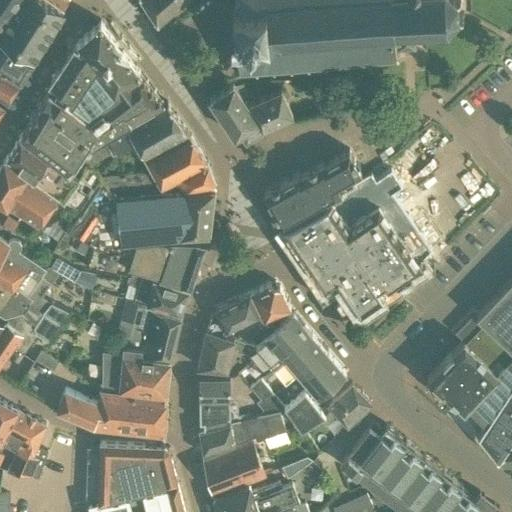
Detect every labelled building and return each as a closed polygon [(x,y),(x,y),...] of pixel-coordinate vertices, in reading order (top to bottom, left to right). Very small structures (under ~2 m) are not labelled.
[(0,27),(18,0),(0,0),(0,92),(8,98),(21,78),(0,65),(0,27)] [(11,42),(34,58),(64,10),(49,0),(18,0),(0,27),(0,36),(8,42),(10,43),(11,42)] [(143,0),(157,21),(182,0),(143,0)] [(241,0),(241,2),(233,3),(238,66),(396,53),(396,50),(415,48),(414,28),(448,25),(460,11),(458,0),(241,0)] [(21,132),(69,168),(87,138),(91,141),(164,99),(139,69),(101,20),(102,20),(101,19),(99,20),(99,21),(76,40),(77,41),(75,43),(51,80),(52,81),(21,132)] [(26,71),(34,58),(11,42),(10,43),(8,42),(0,55),(0,65),(21,78),(26,71)] [(257,119),(247,101),(234,81),(210,97),(235,134),(257,119)] [(247,101),(257,119),(262,126),(293,112),(282,86),(247,101)] [(0,111),(5,104),(4,104),(5,102),(6,100),(7,99),(8,99),(8,98),(0,92),(0,111)] [(135,140),(143,154),(188,129),(168,100),(166,101),(108,135),(117,149),(117,150),(135,140)] [(208,161),(188,129),(143,154),(161,185),(168,182),(171,189),(172,190),(181,189),(216,182),(208,161)] [(79,176),(69,168),(21,132),(6,155),(79,209),(104,174),(102,174),(90,163),(88,162),(79,176)] [(82,150),(90,163),(112,151),(104,137),(95,143),(82,150)] [(356,177),(366,172),(362,165),(352,170),(342,151),(302,170),(262,188),(282,225),(357,180),(356,177)] [(0,198),(40,224),(58,196),(5,157),(0,163),(0,198)] [(357,180),(282,225),(325,287),(340,277),(360,307),(422,265),(419,261),(440,238),(386,160),(366,172),(356,177),(357,180)] [(158,192),(158,191),(146,170),(104,174),(121,196),(158,192)] [(171,189),(158,191),(158,192),(121,196),(104,174),(79,209),(66,229),(81,237),(109,252),(124,254),(123,250),(122,250),(120,239),(209,232),(215,186),(181,189),(172,190),(171,189)] [(24,311),(29,301),(33,296),(29,293),(47,268),(20,249),(20,248),(21,247),(21,245),(21,243),(21,242),(20,241),(19,239),(17,237),(16,237),(14,237),(12,237),(11,237),(10,238),(9,238),(7,241),(0,235),(0,312),(5,315),(12,314),(24,311)] [(125,250),(123,250),(124,254),(109,252),(81,237),(76,248),(89,255),(85,266),(128,271),(128,265),(190,284),(204,242),(196,239),(170,239),(156,238),(136,241),(136,242),(124,243),(125,250)] [(51,266),(74,280),(80,269),(57,255),(51,266)] [(128,274),(126,281),(137,285),(134,297),(146,300),(181,311),(188,287),(153,276),(132,270),(131,275),(128,274)] [(427,376),(426,383),(435,391),(443,390),(444,389),(465,408),(468,405),(486,422),(478,434),(495,456),(496,455),(498,458),(511,436),(511,275),(504,284),(479,311),(476,313),(464,326),(471,332),(465,338),(464,338),(463,338),(441,361),(427,376)] [(279,284),(278,283),(275,279),(271,281),(271,280),(250,290),(260,310),(264,318),(259,321),(266,335),(275,327),(269,316),(291,306),(280,284),(279,284)] [(225,302),(217,307),(217,308),(227,327),(229,326),(260,310),(250,290),(225,302)] [(70,310),(51,300),(43,310),(61,322),(70,310)] [(23,334),(14,345),(24,352),(37,333),(32,320),(35,322),(43,310),(29,301),(24,311),(12,314),(7,321),(6,320),(4,323),(23,334)] [(141,353),(170,356),(171,356),(181,315),(161,309),(152,306),(137,303),(129,301),(122,331),(125,332),(125,342),(124,342),(123,344),(142,346),(141,353)] [(250,349),(248,351),(249,351),(266,371),(284,355),(309,383),(284,404),(285,406),(301,428),(319,416),(325,412),(322,408),(314,398),(345,370),(294,311),(275,327),(266,335),(256,344),(250,349)] [(23,334),(4,323),(0,321),(0,365),(14,345),(23,334)] [(445,350),(461,335),(449,322),(433,338),(445,350)] [(234,337),(206,327),(198,365),(228,368),(233,344),(234,337)] [(249,351),(248,351),(250,349),(249,347),(253,343),(234,337),(233,344),(239,346),(238,349),(249,351)] [(407,357),(425,370),(430,364),(419,356),(427,345),(421,340),(407,357)] [(167,392),(170,356),(141,353),(142,346),(123,344),(123,350),(103,348),(102,384),(119,386),(167,392)] [(29,386),(47,396),(59,374),(41,364),(29,386)] [(230,375),(199,375),(199,377),(199,398),(200,420),(204,420),(204,425),(227,420),(227,415),(230,414),(230,397),(230,376),(230,375)] [(280,410),(285,406),(284,404),(260,376),(250,384),(260,398),(256,401),(262,407),(262,410),(279,406),(280,410)] [(325,412),(319,416),(326,423),(338,412),(348,422),(371,401),(352,380),(322,408),(325,412)] [(98,398),(65,385),(57,407),(94,423),(165,431),(167,395),(100,386),(98,398)] [(0,440),(0,438),(15,405),(0,397),(0,441),(0,440)] [(34,480),(44,457),(34,453),(47,423),(15,405),(0,438),(0,440),(0,441),(15,449),(7,469),(2,468),(34,480)] [(286,428),(280,410),(279,406),(262,410),(255,412),(257,414),(227,420),(204,425),(199,426),(204,454),(254,434),(256,438),(286,428)] [(335,511),(494,511),(500,505),(479,489),(475,495),(461,485),(463,483),(386,423),(384,424),(376,418),(374,420),(373,419),(341,460),(368,481),(377,502),(367,506),(361,493),(333,505),(335,511)] [(312,457),(321,451),(307,429),(298,435),(312,457)] [(266,471),(253,438),(206,456),(203,457),(212,491),(266,471)] [(99,499),(89,501),(91,507),(92,511),(185,511),(177,479),(169,446),(164,442),(155,442),(100,439),(100,440),(99,499)] [(511,469),(511,440),(499,461),(511,469)] [(253,489),(250,481),(214,494),(219,511),(257,511),(258,511),(262,511),(267,510),(267,509),(279,505),(279,506),(293,501),(297,511),(307,511),(313,506),(309,492),(302,495),(304,500),(300,502),(293,480),(282,484),(279,477),(256,485),(257,487),(253,489)] [(293,501),(279,506),(280,511),(286,511),(296,508),(293,501)]
